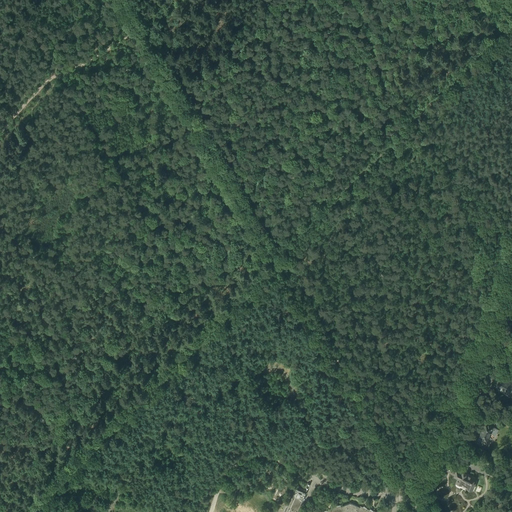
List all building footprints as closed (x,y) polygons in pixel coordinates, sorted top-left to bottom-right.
[(497,381),(497,384),(500,386),(500,387),(499,387),(501,388),(500,389),(505,391),(505,390),(509,392),(511,385),(511,378),(508,377),(506,380),(505,380),(504,381),(499,379),(497,381)] [(479,437),(477,440),(481,442),(483,439),(487,441),(489,437),(490,433),(493,427),(494,427),(491,426),(492,425),(489,423),(488,424),(486,423),(478,437),(479,437)] [(495,470),(490,468),(487,474),(493,476),(495,470)] [(461,472),(456,470),(454,475),(458,477),(457,479),(456,479),(454,483),(460,486),(461,482),(467,485),(465,488),(471,490),(474,483),(472,482),(474,477),(465,474),(465,473),(464,472),(463,471),(462,472),(461,472)] [(375,511),(374,511),(370,508),(369,510),(366,509),(367,508),(364,506),(363,507),(360,506),(359,506),(359,507),(350,503),(341,506),(340,506),(341,506),(340,505),(336,505),(336,507),(334,508),(333,507),(329,508),(330,509),(327,510),(323,510),(323,511),(322,511),(297,511),(300,506),(307,492),(303,490),(295,487),(284,511),(285,511),(284,511),(375,511)]
